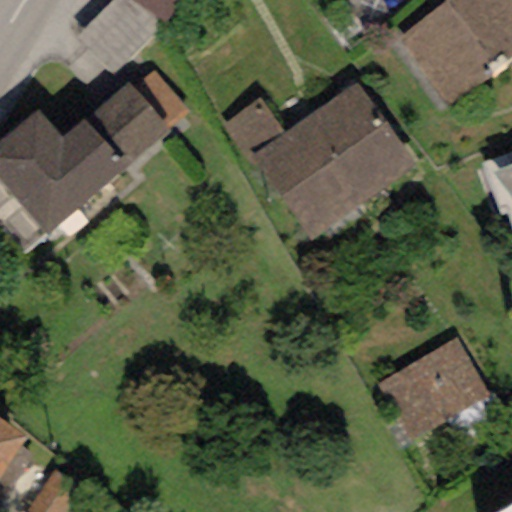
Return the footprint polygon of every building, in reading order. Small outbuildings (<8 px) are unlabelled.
[(164,23),(129,0),(113,0),(75,38),(110,73),(169,27),(164,23)] [(179,0),(129,0),(164,23),(179,0)] [(511,0),(450,0),(395,42),(445,107),(511,55),(511,0)] [(152,75),(132,92),(164,130),(185,113),(152,75)] [(261,99),(221,126),(252,171),(259,166),(310,239),(414,168),(356,84),(285,133),(261,99)] [(38,111),(0,142),(0,185),(43,237),(167,134),(164,130),(132,92),(126,85),(61,139),(38,111)] [(511,169),(495,176),(511,200),(511,169)] [(484,393),(455,341),(379,385),(407,436),(484,393)] [(23,437),(0,421),(0,484),(4,488),(27,454),(17,447),(23,437)] [(53,473),(25,511),(74,511),(86,496),(53,473)]
